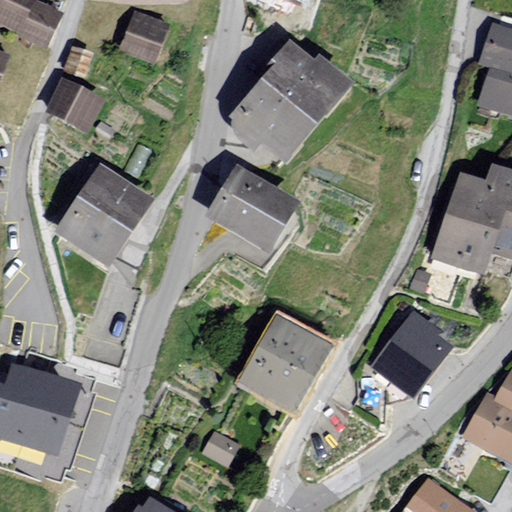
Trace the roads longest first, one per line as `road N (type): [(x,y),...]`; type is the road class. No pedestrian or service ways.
road 1 (residential): [(277,511),(279,483),(312,403),(420,216),(441,127),(454,0)]
road 2 (residential): [(225,0),(193,206),(90,511)]
road 3 (residential): [(289,511),(430,421),(511,336)]
